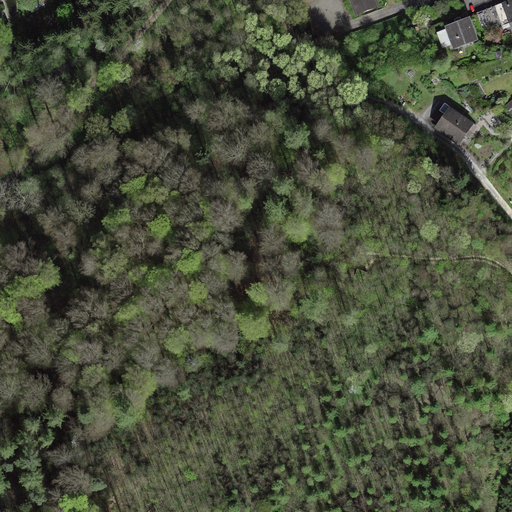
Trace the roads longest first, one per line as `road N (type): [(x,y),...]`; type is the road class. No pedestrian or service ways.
road 1 (track): [(169,0),(0,193)]
road 2 (track): [(511,275),(486,259),(365,260)]
